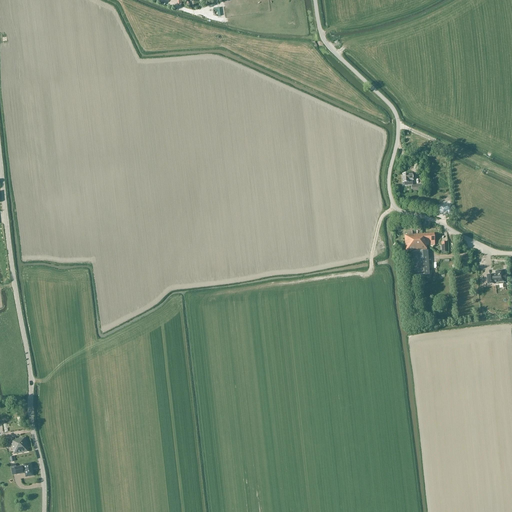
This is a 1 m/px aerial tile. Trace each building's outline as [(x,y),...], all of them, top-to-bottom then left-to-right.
[(402,183),(409,183),(409,181),(413,181),(412,174),(402,175),(402,183)] [(407,236),(404,236),(405,252),(426,251),(427,246),(427,242),(434,242),(434,234),(423,235),(412,235),(412,232),(407,232),(407,236)] [(414,277),(429,276),(427,252),(412,253),(414,277)] [(493,275),(487,276),(487,281),(487,284),(488,285),(494,284),(493,283),(496,283),(498,283),(498,285),(503,284),(503,283),(505,283),(505,282),(507,281),(506,275),(504,275),(504,271),(496,272),(496,276),(493,276),(493,275)] [(28,452),(25,438),(15,440),(15,438),(11,438),(12,445),(14,455),(28,452)] [(31,464),(24,465),(24,467),(15,468),(16,475),(25,473),(26,478),(34,476),(33,471),(32,469),(31,464)]
